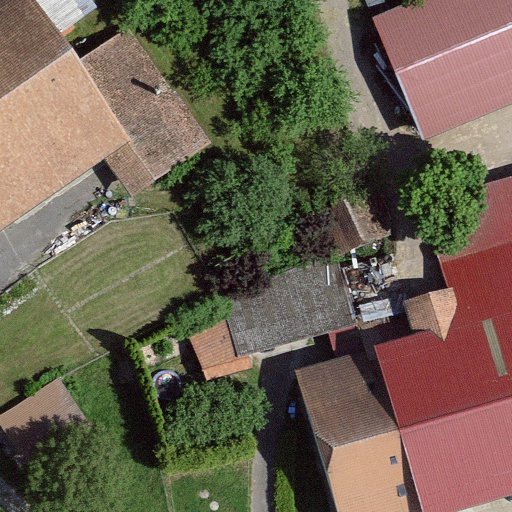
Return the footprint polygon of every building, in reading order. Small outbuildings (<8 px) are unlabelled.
[(43,0),(0,0),(0,231),(107,166),(138,145),(78,55),(43,0)] [(511,0),(395,0),(366,11),(417,144),(511,106),(511,0)] [(140,14),(78,55),(138,145),(107,166),(130,199),(222,138),(140,14)] [(376,190),(316,211),(329,249),(334,263),(394,242),(376,190)] [(511,226),(393,262),(415,335),(292,371),(334,511),(455,511),(511,495),(511,226)] [(355,336),(334,263),(329,249),(224,301),(229,319),(241,367),(251,364),(355,336)] [(241,367),(229,319),(185,339),(205,389),(254,377),(251,364),(241,367)] [(63,373),(0,415),(0,416),(32,464),(95,422),(63,373)]
